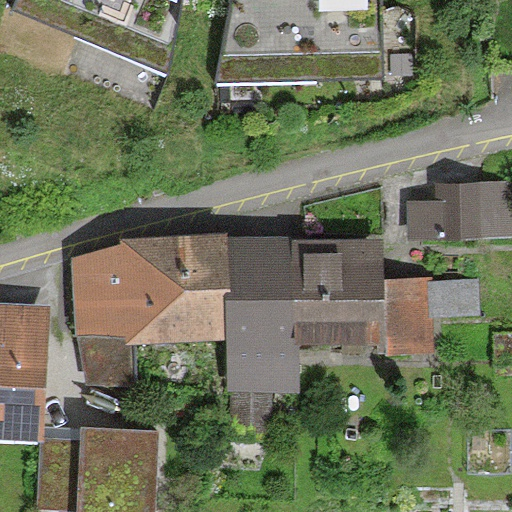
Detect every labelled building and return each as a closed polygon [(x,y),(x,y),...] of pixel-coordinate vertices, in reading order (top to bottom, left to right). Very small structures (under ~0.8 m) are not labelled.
[(20,0),(15,12),(175,79),(186,0),(20,0)] [(234,0),(219,84),(382,78),(379,0),(234,0)] [(511,180),(436,183),(436,202),(411,203),(412,239),(511,235),(511,180)] [(138,346),(227,342),(229,237),(229,232),(122,239),(122,244),(71,261),(86,385),(138,386),(138,346)] [(387,237),(229,237),(227,342),(227,390),(232,390),(232,426),(271,426),(271,390),(298,390),(297,343),(387,343),(387,279),(387,237)] [(431,279),(387,279),(387,343),(387,353),(436,353),(436,317),(478,317),(478,282),(431,282),(431,279)] [(0,438),(44,441),(51,305),(0,302),(0,438)] [(511,332),(495,333),(496,376),(511,375),(511,332)] [(155,511),(160,431),(82,427),(82,441),(78,511),(155,511)] [(78,511),(82,441),(43,439),(40,511),(78,511)]
